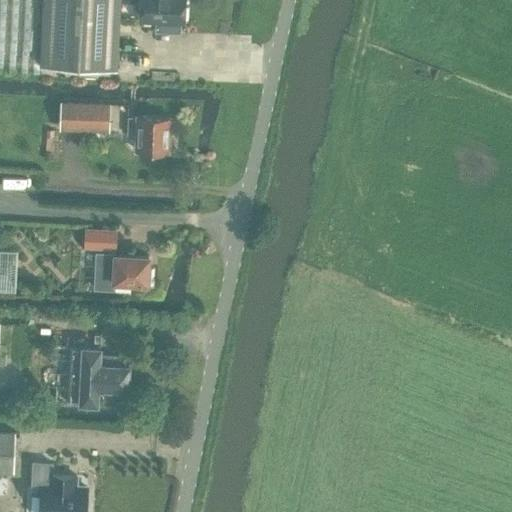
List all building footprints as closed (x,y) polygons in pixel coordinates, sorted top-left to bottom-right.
[(0,0),(0,70),(40,72),(40,64),(116,68),(119,0),(0,0)] [(184,23),(184,0),(140,0),(139,21),(184,23)] [(60,101),(59,129),(109,131),(110,102),(60,101)] [(168,151),(169,116),(138,114),(139,116),(128,116),(128,134),(138,134),(137,150),(168,151)] [(95,250),(93,287),(113,288),(114,280),(141,281),(141,283),(150,283),(151,265),(148,265),(149,254),(114,253),(115,247),(116,229),(86,228),(86,246),(103,247),(103,251),(95,250)] [(17,249),(0,248),(0,287),(15,288),(17,249)] [(0,321),(0,385),(24,386),(26,323),(0,321)] [(123,388),(128,388),(129,363),(124,363),(125,353),(100,352),(100,346),(70,344),(67,401),(97,403),(98,397),(122,398),(123,388)] [(15,431),(0,429),(0,471),(13,472),(15,431)] [(33,460),(31,484),(41,485),(39,511),(85,511),(87,486),(73,485),(74,476),(76,477),(76,474),(52,473),(53,461),(33,460)]
